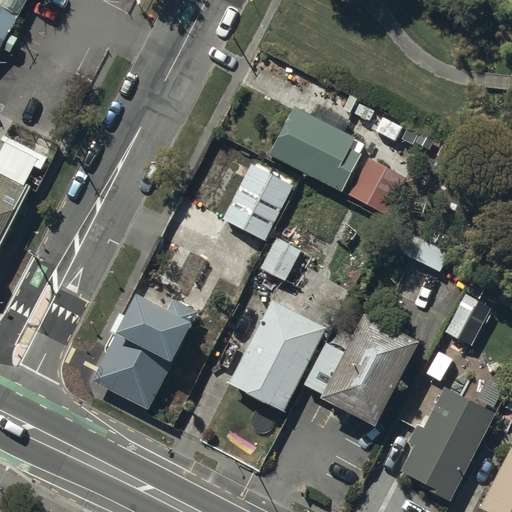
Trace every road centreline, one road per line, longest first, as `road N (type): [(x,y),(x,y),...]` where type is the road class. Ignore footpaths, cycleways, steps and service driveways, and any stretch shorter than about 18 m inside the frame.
road 1 (residential): [(0,403),(206,0)]
road 2 (secondary): [(191,511),(0,411)]
